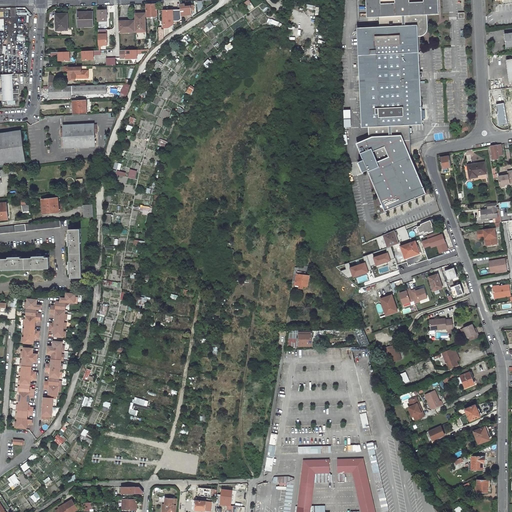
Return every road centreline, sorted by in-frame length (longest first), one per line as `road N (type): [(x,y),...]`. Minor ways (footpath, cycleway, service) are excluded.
road 1 (residential): [(36,444),(65,407),(82,355),(95,301),(102,173),(130,96),(147,57),(225,0)]
road 2 (track): [(251,480),(233,443),(274,186)]
road 3 (unclassified): [(503,511),(503,379),(489,325)]
road 4 (unclassified): [(464,256),(431,153),(484,139)]
road 5 (unknown): [(0,238),(56,232),(61,270),(53,281),(0,287)]
road 6 (residential): [(0,114),(31,108),(40,0)]
road 7 (unclassified): [(484,139),(478,0)]
road 8 (residential): [(32,438),(46,301)]
road 9 (residential): [(37,511),(77,482),(147,482)]
